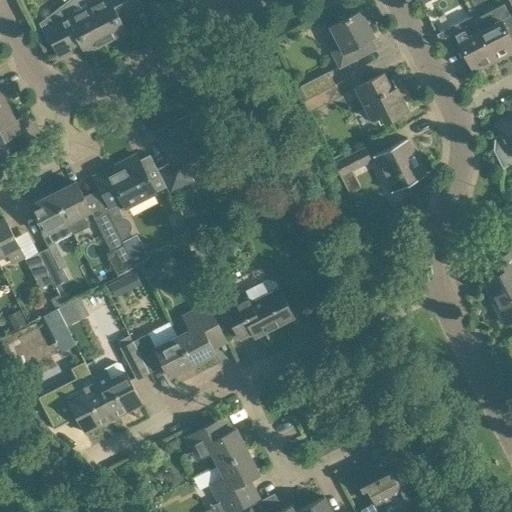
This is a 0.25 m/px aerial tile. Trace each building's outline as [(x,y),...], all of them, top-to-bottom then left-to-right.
[(106,42),(87,6),(84,0),(72,0),(42,25),(59,57),(63,55),(62,53),(80,44),(84,53),(106,42)] [(99,0),(87,6),(106,42),(127,31),(120,17),(142,5),(139,0),(99,0)] [(511,14),(511,12),(509,13),(504,4),(474,19),(495,61),(511,51),(511,41),(511,40),(511,39),(511,14)] [(329,25),(341,47),(332,52),(340,67),(376,48),(375,47),(370,50),(365,40),(374,36),(361,9),(329,25)] [(472,15),(436,33),(441,43),(444,49),(446,52),(460,45),(473,71),(495,61),(474,19),(472,15)] [(297,88),(303,101),(307,99),(334,85),(335,84),(328,71),(297,88)] [(384,122),(390,119),(408,109),(396,86),(390,89),(388,85),(390,84),(384,72),(355,87),(371,118),(379,114),(384,122)] [(340,96),(334,85),(307,99),(303,101),(309,112),(340,96)] [(8,106),(0,109),(0,154),(13,148),(8,136),(25,127),(23,122),(17,124),(8,106)] [(211,151),(201,131),(191,113),(154,132),(169,162),(157,169),(166,186),(169,193),(194,181),(185,164),(211,151)] [(503,166),(511,161),(511,114),(494,124),(500,135),(497,137),(495,150),(503,166)] [(373,155),(383,173),(392,191),(426,174),(407,137),(373,155)] [(334,162),(341,176),(371,160),(364,146),(334,162)] [(146,174),(139,159),(136,155),(118,164),(112,167),(94,176),(103,194),(109,207),(121,201),(125,207),(156,192),(166,186),(157,169),(147,174),(146,174)] [(89,225),(83,214),(91,210),(76,181),(53,193),(73,232),(73,233),(89,225)] [(38,200),(30,205),(43,230),(40,231),(47,245),(73,232),(53,193),(51,188),(36,196),(38,200)] [(111,251),(124,244),(122,241),(107,211),(94,218),(111,251)] [(15,238),(14,235),(5,217),(0,219),(0,255),(6,253),(7,252),(12,263),(25,257),(19,246),(15,238)] [(136,234),(131,237),(122,241),(124,244),(130,255),(129,255),(134,265),(148,258),(136,234)] [(39,252),(50,275),(63,268),(51,246),(39,252)] [(511,250),(485,265),(491,278),(483,282),(504,323),(511,319),(511,250)] [(39,252),(26,259),(41,288),(54,281),(50,275),(39,252)] [(279,288),(276,281),(266,278),(244,290),(248,297),(238,302),(224,309),(230,320),(239,338),(251,332),(254,337),(265,332),(294,317),(285,299),(279,288)] [(224,334),(214,316),(207,303),(181,316),(189,330),(177,336),(192,364),(215,352),(209,342),(224,334)] [(14,331),(27,325),(20,311),(7,317),(14,331)] [(169,376),(192,364),(177,336),(156,347),(149,333),(133,341),(149,372),(163,365),(169,376)] [(129,335),(117,341),(136,379),(149,372),(133,341),(129,335)] [(52,408),(45,411),(54,428),(73,418),(77,416),(85,432),(114,417),(92,376),(84,361),(71,368),(76,378),(45,394),(52,408)] [(92,376),(114,417),(142,403),(126,371),(125,372),(121,363),(116,362),(105,368),(106,369),(92,376)] [(189,435),(184,438),(195,460),(200,457),(212,451),(219,465),(247,450),(236,427),(221,435),(214,422),(189,435)] [(405,499),(417,493),(394,447),(378,455),(380,458),(358,470),(353,473),(359,484),(362,490),(367,488),(376,506),(377,505),(390,498),(401,493),(405,499)] [(214,507),(203,511),(231,511),(241,507),(236,496),(254,487),(250,478),(251,477),(259,473),(247,450),(219,465),(224,475),(208,483),(218,503),(213,505),(214,507)] [(151,500),(158,491),(147,483),(140,491),(151,500)] [(292,504),(296,511),(332,511),(324,496),(297,510),(293,503),(292,504)]
